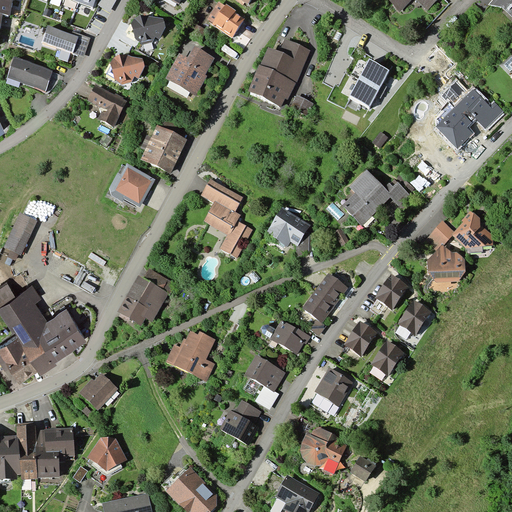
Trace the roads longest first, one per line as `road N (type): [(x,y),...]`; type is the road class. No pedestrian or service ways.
road 1 (tertiary): [(111,310),(291,0)]
road 2 (residential): [(387,255),(275,421),(233,499)]
road 3 (residential): [(139,347),(374,244),(387,255)]
road 4 (residential): [(0,147),(48,112),(127,0)]
road 5 (residential): [(317,0),(403,51),(425,41),(466,0)]
road 6 (residential): [(511,123),(387,255)]
road 7 (residential): [(233,499),(162,407),(139,347)]
